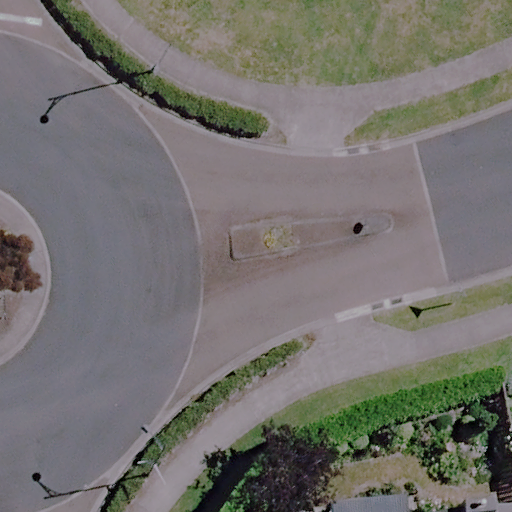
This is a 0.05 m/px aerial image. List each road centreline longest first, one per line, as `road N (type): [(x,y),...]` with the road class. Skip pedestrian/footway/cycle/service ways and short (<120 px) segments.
road 1 (residential): [(118,275),(204,250),(443,223),(511,195)]
road 2 (residential): [(118,275),(112,327),(90,374),(54,412),(0,438)]
road 3 (residential): [(0,130),(62,162),(91,194),(118,275)]
